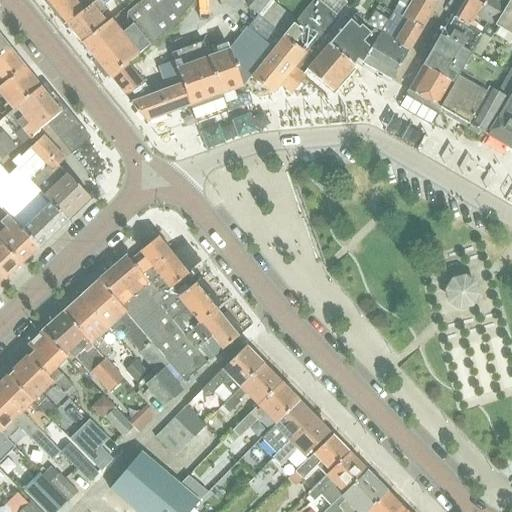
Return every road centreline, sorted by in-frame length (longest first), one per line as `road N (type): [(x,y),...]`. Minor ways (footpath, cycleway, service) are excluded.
road 1 (secondary): [(479,511),(276,301)]
road 2 (residential): [(92,498),(276,301)]
road 3 (secondary): [(162,182),(13,0)]
road 4 (residential): [(0,336),(162,182)]
road 5 (residential): [(162,182),(251,144),(365,134)]
road 6 (residential): [(365,134),(511,221)]
road 7 (secondary): [(276,301),(199,207),(162,182)]
road 8 (residential): [(365,134),(451,0)]
